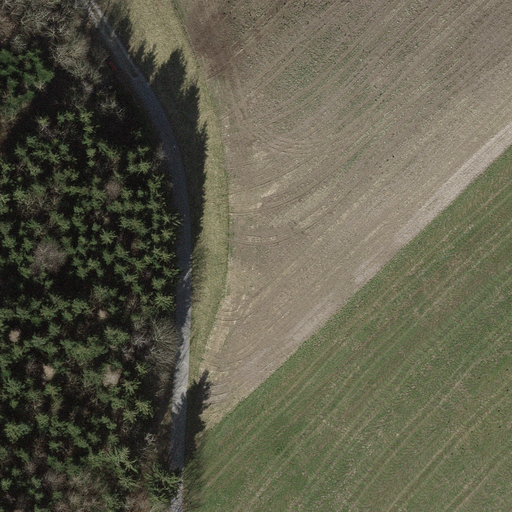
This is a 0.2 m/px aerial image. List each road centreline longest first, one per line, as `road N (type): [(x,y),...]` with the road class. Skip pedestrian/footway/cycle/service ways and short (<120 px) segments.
road 1 (track): [(87,0),(164,126),(184,205),(178,511)]
road 2 (track): [(0,163),(37,108),(109,34)]
